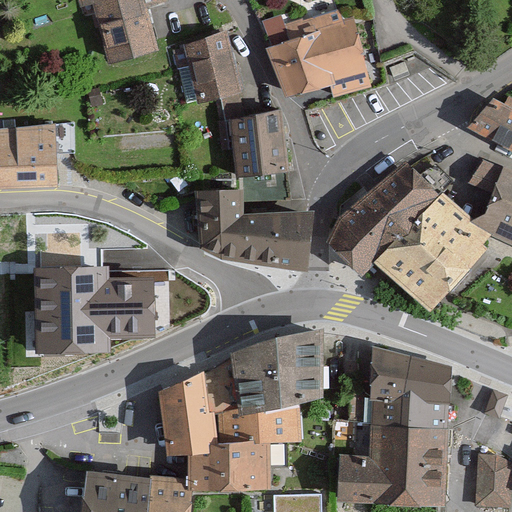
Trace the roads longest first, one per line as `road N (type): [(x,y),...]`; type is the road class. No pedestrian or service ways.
road 1 (residential): [(269,314),(242,283),(129,220),(70,199),(0,200)]
road 2 (secondary): [(0,417),(81,393),(269,314)]
road 3 (residential): [(325,196),(289,115),(253,91),(235,31),(215,0)]
road 4 (secondary): [(312,304),(387,319),(511,372)]
